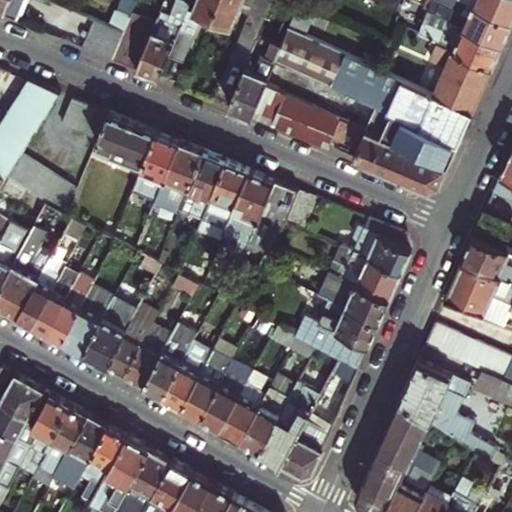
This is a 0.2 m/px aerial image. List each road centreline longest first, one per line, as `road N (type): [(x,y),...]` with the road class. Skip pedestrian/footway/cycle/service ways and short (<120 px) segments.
road 1 (residential): [(450,223),(0,35)]
road 2 (residential): [(0,337),(321,510)]
road 3 (residential): [(321,510),(450,223)]
road 4 (residential): [(450,223),(511,84)]
